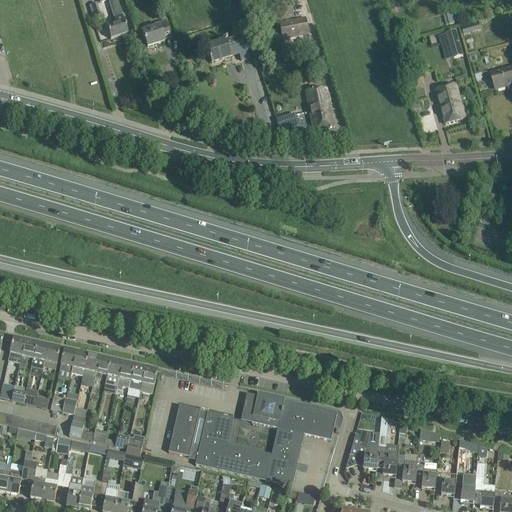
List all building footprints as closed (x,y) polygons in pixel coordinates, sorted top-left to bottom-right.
[(128,34),(125,25),(117,0),(99,0),(100,3),(109,0),(112,9),(111,9),(116,24),(107,27),(111,40),(128,34)] [(443,16),(446,25),(455,23),(451,5),(444,7),(446,15),(443,16)] [(305,19),(285,23),(278,24),(282,41),(309,35),(305,19)] [(249,59),(246,50),(241,35),(247,34),(242,20),(231,23),(235,36),(227,39),(226,36),(223,37),(224,41),(225,41),(225,42),(206,47),(210,58),(209,58),(210,60),(212,64),(232,57),(232,55),(239,53),(241,61),(249,59)] [(171,39),(168,29),(165,21),(153,25),(154,29),(142,33),(145,43),(145,42),(147,48),(164,43),(163,37),(169,35),(170,39),(171,39)] [(480,30),(477,21),(461,26),(464,35),(480,30)] [(446,35),(439,37),(441,44),(448,42),(453,59),(463,56),(455,31),(446,34),(446,35)] [(511,68),(491,74),(495,91),(511,86),(511,68)] [(409,78),(404,80),(408,93),(413,92),(414,91),(417,99),(426,96),(424,88),(423,89),(419,76),(409,78)] [(465,120),(462,110),(455,86),(436,91),(445,125),(465,120)] [(309,113),(330,108),(326,88),(305,92),(309,113)] [(334,127),(330,108),(309,113),(313,132),(334,127)] [(284,118),(276,121),(281,137),(289,134),(284,118)] [(10,354),(8,362),(20,365),(25,342),(13,339),(11,349),(10,354)] [(33,360),(37,344),(25,342),(20,365),(19,369),(25,370),(28,358),(33,360)] [(43,370),(48,347),(37,344),(33,360),(32,368),(43,370)] [(48,347),(43,370),(43,368),(55,371),(56,365),(57,365),(60,350),(48,347)] [(59,372),(71,375),(76,353),(64,351),(59,372)] [(87,356),(76,353),(71,375),(82,378),(82,377),(87,356)] [(82,377),(94,380),(99,359),(87,356),(82,377)] [(111,361),(99,359),(94,380),(100,381),(102,375),(107,376),(111,361)] [(119,379),(122,364),(111,361),(107,376),(105,385),(117,388),(118,383),(119,379)] [(130,382),(134,366),(122,364),(119,379),(118,383),(117,388),(116,390),(122,392),(123,388),(129,389),(130,382)] [(129,389),(140,392),(142,384),(145,369),(134,366),(130,382),(129,389)] [(157,372),(145,369),(142,384),(140,392),(140,393),(152,396),(157,372)] [(26,391),(23,405),(35,407),(37,396),(38,392),(26,389),(26,391)] [(23,405),(26,391),(24,390),(23,392),(14,390),(13,394),(13,396),(11,402),(23,405)] [(13,396),(13,394),(1,392),(0,396),(0,399),(11,402),(13,396)] [(37,396),(35,407),(46,410),(49,399),(37,396)] [(250,426),(278,432),(302,437),(302,436),(330,442),(329,443),(330,443),(336,417),(283,405),(284,402),(257,396),(250,426)] [(53,398),(51,411),(62,414),(63,408),(64,404),(65,401),(53,398)] [(63,408),(62,414),(74,416),(77,402),(65,400),(65,401),(64,404),(63,408)] [(189,459),(199,412),(198,412),(181,408),(179,407),(178,410),(179,410),(169,453),(168,453),(168,454),(189,459)] [(83,424),(88,412),(79,408),(73,419),(83,424)] [(291,488),(296,462),(272,456),(271,456),(271,458),(227,448),(228,446),(226,446),(232,422),(233,422),(233,420),(231,419),(231,421),(207,415),(208,414),(207,414),(197,462),(190,461),(189,465),(196,466),(196,467),(292,489),(292,488),(291,488)] [(11,416),(5,415),(3,426),(9,427),(11,416)] [(17,418),(15,428),(18,429),(20,430),(23,419),(17,418)] [(24,431),(26,431),(28,420),(23,419),(20,430),(24,431)] [(28,420),(26,431),(31,432),(34,422),(28,420)] [(380,421),(378,437),(386,438),(387,423),(380,421)] [(40,423),(34,422),(31,432),(37,434),(40,423)] [(40,423),(37,434),(43,435),(45,424),(40,423)] [(80,440),(82,432),(83,425),(72,423),(69,438),(80,440)] [(43,435),(49,436),(51,426),(45,424),(43,435)] [(51,426),(49,436),(55,438),(57,427),(51,426)] [(420,430),(419,441),(429,442),(430,433),(420,430)] [(93,435),(92,443),(104,445),(105,440),(106,434),(94,431),(93,435)] [(90,434),(82,432),(80,440),(92,443),(93,435),(92,434),(90,433),(90,434)] [(302,437),(278,432),(272,456),(296,462),(302,437)] [(354,439),(347,465),(355,465),(355,467),(356,467),(356,465),(363,466),(363,471),(375,472),(377,447),(368,446),(366,446),(369,434),(361,432),(359,441),(354,439)] [(396,453),(397,435),(388,434),(387,452),(396,453)] [(116,442),(115,448),(115,449),(126,451),(128,444),(129,438),(117,435),(116,442)] [(70,442),(68,441),(58,440),(56,454),(68,457),(68,455),(70,444),(70,442)] [(105,440),(104,445),(115,448),(116,442),(105,440)] [(478,453),(478,447),(459,442),(458,453),(462,454),(463,449),(478,453)] [(126,451),(125,454),(140,458),(142,448),(128,444),(126,451)] [(377,447),(375,472),(376,472),(382,473),(382,477),(394,478),(396,456),(397,454),(385,452),(386,449),(378,448),(378,447),(377,447)] [(10,473),(6,495),(18,497),(20,487),(21,483),(21,480),(27,482),(30,469),(29,469),(31,462),(32,455),(26,454),(22,473),(10,471),(10,473)] [(128,468),(131,456),(125,454),(123,467),(128,468)] [(396,456),(394,478),(402,479),(402,483),(414,484),(416,463),(404,462),(405,457),(396,456)] [(57,487),(63,488),(66,475),(65,475),(67,461),(66,461),(63,461),(62,462),(61,464),(60,466),(59,475),(47,473),(45,480),(46,481),(42,501),(54,504),(57,489),(57,487)] [(36,463),(31,462),(29,469),(30,469),(27,482),(33,483),(30,499),(42,501),(46,481),(45,480),(34,478),(36,463)] [(421,490),(433,491),(434,480),(435,472),(423,470),(424,467),(416,466),(417,463),(416,463),(414,484),(422,485),(421,490)] [(173,466),(171,474),(176,475),(179,474),(181,468),(173,466)] [(0,493),(6,495),(10,473),(0,471),(0,493)] [(102,483),(99,497),(105,498),(102,511),(114,511),(118,492),(106,490),(109,475),(103,474),(102,483)] [(66,475),(63,488),(69,489),(69,492),(66,508),(78,510),(83,480),(71,478),(71,476),(66,475)] [(222,485),(229,486),(230,478),(222,477),(222,480),(223,480),(222,485)] [(455,477),(454,484),(453,497),(460,498),(460,503),(472,504),(475,482),(469,481),(469,478),(462,477),(462,478),(455,477)] [(102,483),(83,480),(78,510),(90,511),(93,496),(99,497),(102,483)] [(442,481),(434,480),(433,491),(441,492),(441,496),(453,497),(454,484),(442,483),(442,481)] [(475,482),(472,504),(480,505),(479,509),(492,510),(494,492),(482,491),(482,487),(474,487),(475,482)] [(133,511),(135,503),(138,486),(132,485),(128,504),(122,503),(124,493),(118,492),(114,511),(133,511)] [(225,510),(228,494),(229,486),(222,485),(218,508),(225,510)] [(143,487),(138,486),(135,503),(140,504),(143,487)] [(260,489),(258,497),(264,498),(267,487),(261,486),(260,489)] [(159,487),(158,494),(154,493),(152,503),(144,502),(142,511),(157,511),(159,504),(160,499),(165,500),(165,499),(167,488),(159,487)] [(188,511),(189,505),(195,506),(198,492),(190,491),(188,501),(174,499),(171,511),(188,511)] [(503,493),(494,492),(492,510),(499,511),(511,511),(511,497),(503,497),(503,493)] [(233,496),(228,494),(225,510),(227,510),(226,511),(239,511),(240,511),(242,506),(231,503),(233,496)] [(210,504),(204,503),(204,499),(197,498),(195,511),(197,511),(217,511),(218,511),(209,509),(210,504)]
